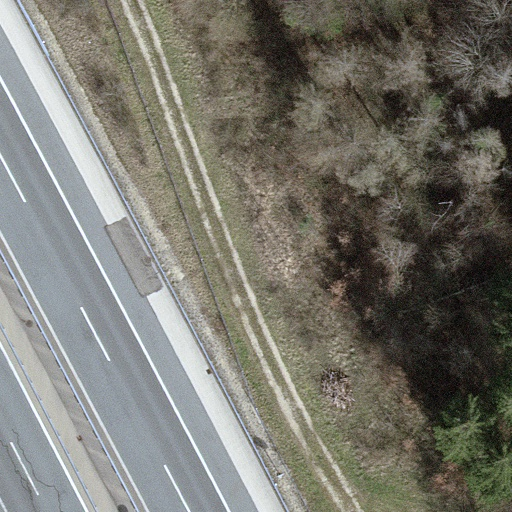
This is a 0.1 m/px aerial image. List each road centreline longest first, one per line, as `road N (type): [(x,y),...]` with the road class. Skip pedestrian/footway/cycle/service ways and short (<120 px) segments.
road 1 (track): [(511,502),(463,511),(352,511),(133,0)]
road 2 (motorway): [(187,511),(0,156)]
